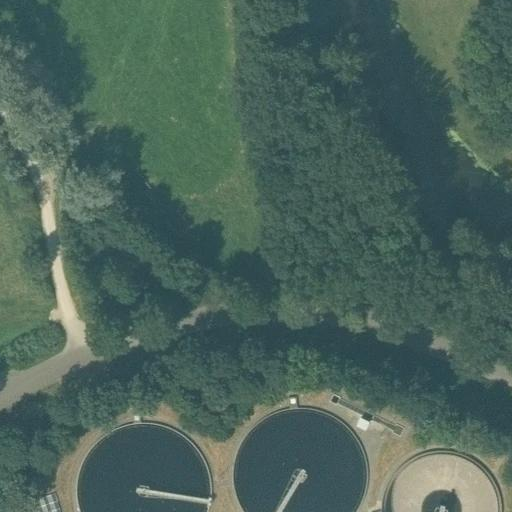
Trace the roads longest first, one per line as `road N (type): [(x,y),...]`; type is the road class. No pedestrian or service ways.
road 1 (unclassified): [(511,374),(352,314),(280,306),(188,311),(86,345)]
road 2 (track): [(0,103),(45,201),(57,282),(86,345)]
